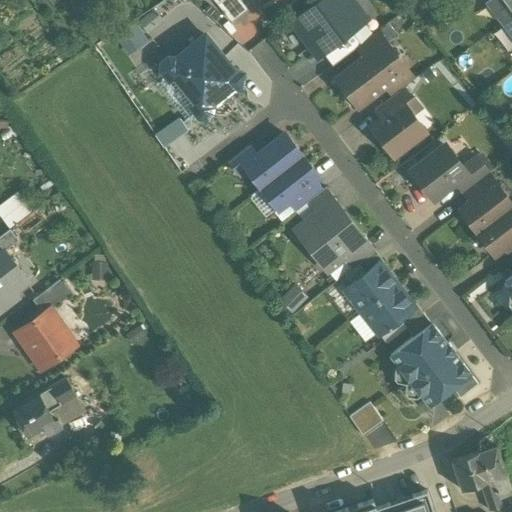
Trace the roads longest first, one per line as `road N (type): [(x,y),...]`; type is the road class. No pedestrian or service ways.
road 1 (residential): [(511,371),(295,100)]
road 2 (residential): [(255,511),(386,472),(511,398)]
